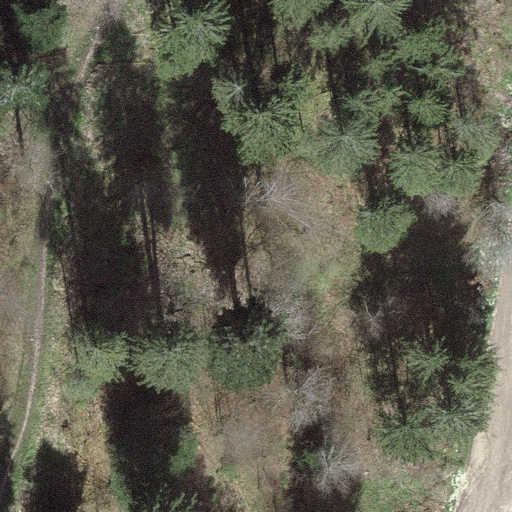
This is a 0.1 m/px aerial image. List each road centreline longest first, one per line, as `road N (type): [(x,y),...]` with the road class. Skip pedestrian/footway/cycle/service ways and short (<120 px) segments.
road 1 (track): [(112,0),(62,109),(45,193),(24,407),(0,507)]
road 2 (track): [(472,511),(494,305),(511,222)]
